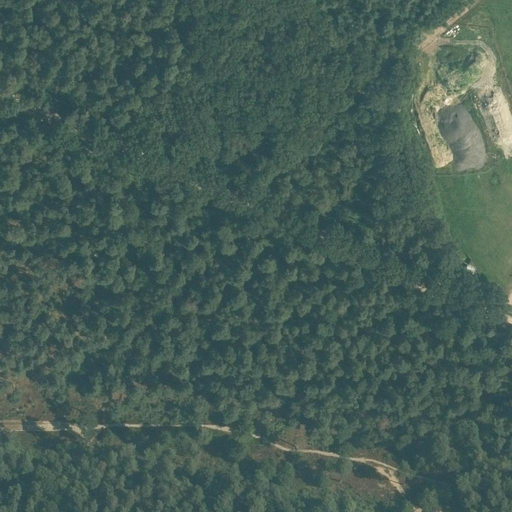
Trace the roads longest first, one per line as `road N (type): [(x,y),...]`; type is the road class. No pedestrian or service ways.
road 1 (track): [(511,332),(237,198)]
road 2 (track): [(237,198),(0,88)]
road 3 (track): [(237,198),(382,70)]
